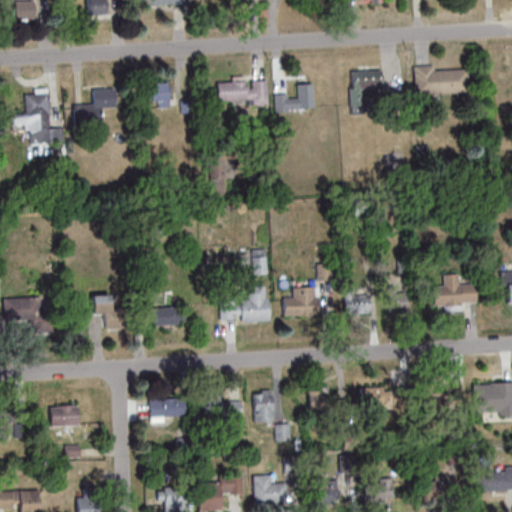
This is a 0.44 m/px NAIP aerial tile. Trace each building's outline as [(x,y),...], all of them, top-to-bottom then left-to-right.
[(32,0),(13,0),(13,19),(32,19),(32,0)] [(85,0),(86,15),(105,15),(106,0),(107,0),(106,0),(85,0)] [(511,77),(511,60),(499,60),(499,77),(511,77)] [(410,65),(411,94),(465,91),(463,68),(430,70),(430,64),(410,65)] [(377,69),(378,86),(360,87),(361,105),(346,105),(345,87),(348,87),(347,70),(377,69)] [(212,82),(262,79),(263,103),(243,104),(243,98),(213,100),(212,82)] [(169,106),(169,81),(147,81),(147,101),(156,101),(156,106),(169,106)] [(312,110),(312,83),(296,83),(296,94),(274,94),(274,111),(312,110)] [(69,104),(70,126),(99,124),(98,107),(112,106),(111,87),(88,88),(89,103),(69,104)] [(22,94),(44,93),(46,127),(59,126),(61,141),(26,144),(25,129),(9,130),(8,114),(23,113),(22,94)] [(266,273),(266,248),(252,248),(252,273),(266,273)] [(429,285),(439,285),(439,274),(454,273),(454,284),(470,283),(471,301),(457,302),(457,304),(430,305),(429,285)] [(279,297),(289,297),(288,287),(314,286),(315,314),(280,315),(279,297)] [(388,291),(388,311),(408,311),(408,291),(388,291)] [(103,327),(123,327),(123,294),(90,294),(90,314),(103,314),(103,327)] [(339,295),(365,294),(366,312),(340,313),(339,295)] [(0,298),(37,296),(38,318),(2,320),(0,298)] [(235,299),(264,298),(265,316),(235,317),(235,299)] [(219,319),(236,319),(236,299),(219,299),(219,319)] [(185,307),(151,307),(151,325),(185,325),(185,307)] [(511,382),(472,383),(472,415),(511,414),(511,382)] [(331,387),(306,389),(308,411),(332,409),(331,387)] [(422,414),(456,414),(456,387),(422,387),(422,414)] [(370,407),(400,407),(400,389),(370,389),(370,407)] [(252,421),(271,421),(271,390),(252,390),(252,421)] [(198,397),(216,396),(216,400),(237,399),(238,418),(217,419),(216,414),(199,415),(198,397)] [(145,399),(180,397),(181,415),(146,417),(145,399)] [(78,425),(78,405),(49,405),(49,425),(78,425)] [(274,424),(274,440),(289,440),(289,424),(274,424)] [(471,472),(501,471),(501,466),(511,466),(511,489),(472,491),(471,472)] [(193,483),(215,482),(215,474),(238,473),(239,492),(217,493),(218,510),(195,511),(193,483)] [(249,475),(266,474),(266,483),(281,482),(282,501),(251,503),(249,475)] [(413,481),(443,479),(444,498),(414,500),(413,481)] [(359,483),(389,482),(390,501),(361,502),(359,483)] [(302,485),(332,484),(333,503),(303,504),(302,485)] [(184,511),(183,486),(162,487),(163,511),(184,511)] [(5,491),(34,490),(35,508),(6,509),(5,491)] [(75,511),(96,511),(97,497),(76,497),(75,511)]
